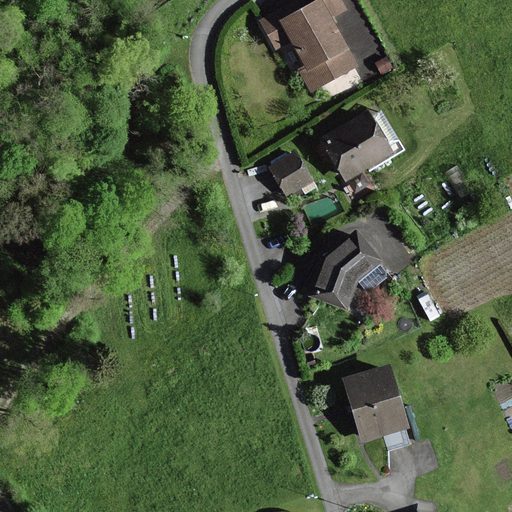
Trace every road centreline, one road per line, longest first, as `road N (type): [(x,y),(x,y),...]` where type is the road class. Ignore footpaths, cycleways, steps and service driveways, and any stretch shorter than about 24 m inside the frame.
road 1 (residential): [(233,0),(211,22),(202,66),(332,511)]
road 2 (track): [(226,155),(48,334),(0,409)]
